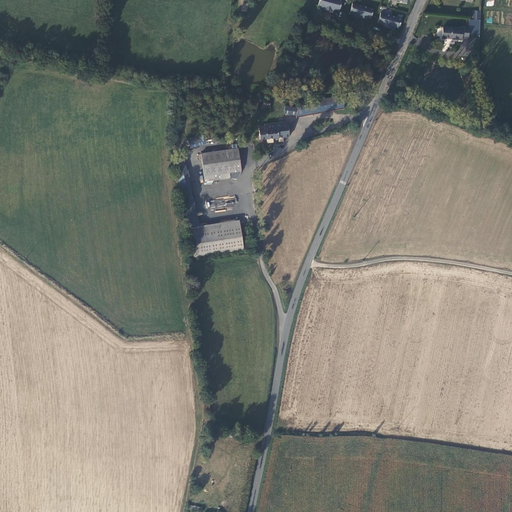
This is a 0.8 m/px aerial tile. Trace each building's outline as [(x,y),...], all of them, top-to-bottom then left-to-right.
[(343,2),(335,0),(321,0),(319,7),(326,8),(325,11),(329,12),(334,13),(334,10),(341,12),(343,2)] [(372,20),(375,10),(354,4),(351,14),(354,15),(358,16),(357,18),(365,20),(366,18),(369,19),(372,20)] [(403,19),(382,14),(379,24),(386,25),(385,28),(393,30),(394,28),(400,29),(403,19)] [(469,44),(470,34),(470,33),(464,33),(463,35),(444,33),(443,43),(463,45),(463,44),(469,44)] [(305,121),(350,114),(348,101),(303,109),(304,113),(305,121)] [(291,119),(305,121),(304,113),(292,111),(291,119)] [(270,131),(265,131),(265,143),(276,143),(294,141),(293,127),(270,128),(270,131)] [(186,147),(204,145),(203,136),(185,138),(186,147)] [(247,175),(243,153),(242,153),(241,148),(236,149),(237,154),(206,160),(211,187),(225,185),(224,179),(247,175)] [(193,207),(186,164),(179,165),(186,208),(193,207)] [(240,221),(193,226),(195,244),(201,243),(203,254),(244,249),(240,221)]
